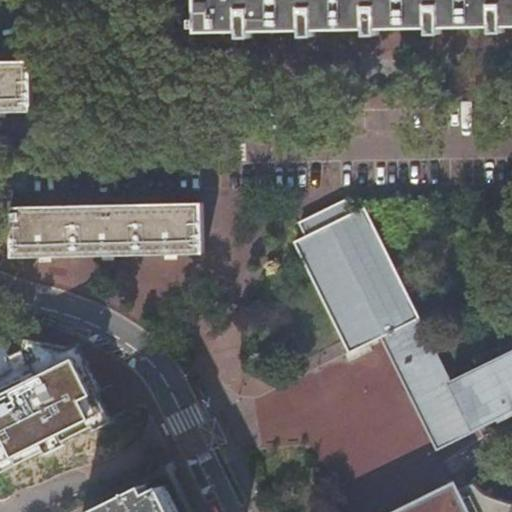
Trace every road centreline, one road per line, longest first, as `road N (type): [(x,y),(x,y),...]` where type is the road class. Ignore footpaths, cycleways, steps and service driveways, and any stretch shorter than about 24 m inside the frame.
road 1 (residential): [(511,143),(0,158)]
road 2 (residential): [(227,511),(163,382),(126,340),(0,287)]
